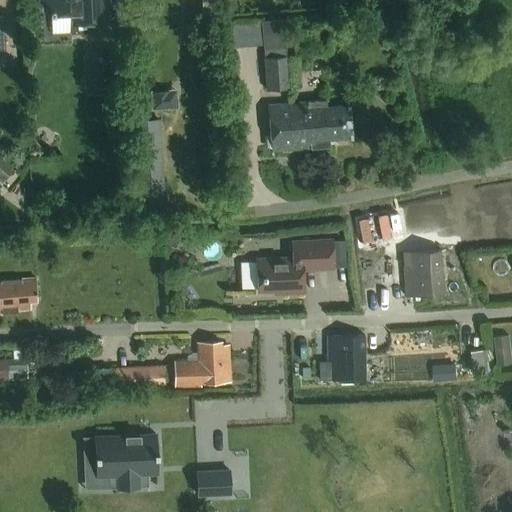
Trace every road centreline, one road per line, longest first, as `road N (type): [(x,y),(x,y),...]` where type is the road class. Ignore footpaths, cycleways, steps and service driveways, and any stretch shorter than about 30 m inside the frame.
road 1 (residential): [(511,312),(0,337)]
road 2 (residential): [(511,170),(258,213)]
